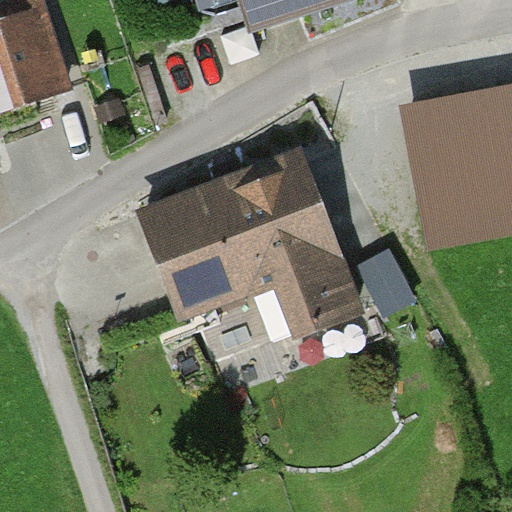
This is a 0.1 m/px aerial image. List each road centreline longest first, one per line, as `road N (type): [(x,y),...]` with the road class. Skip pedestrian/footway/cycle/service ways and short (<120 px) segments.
road 1 (residential): [(7,258),(314,74),(435,25),(511,13)]
road 2 (track): [(99,511),(7,258)]
